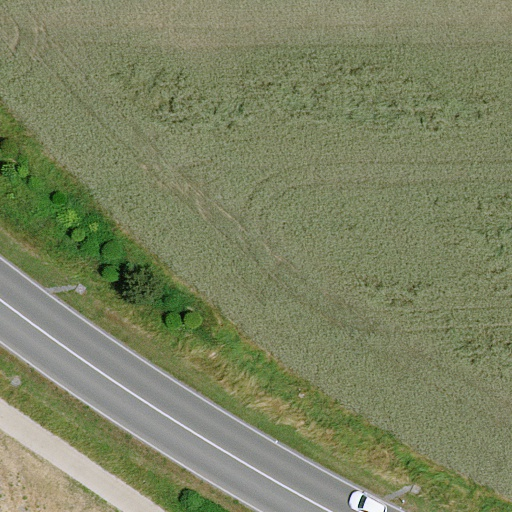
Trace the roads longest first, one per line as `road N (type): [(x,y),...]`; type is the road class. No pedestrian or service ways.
road 1 (secondary): [(329,511),(116,379),(0,295)]
road 2 (track): [(136,511),(0,421)]
